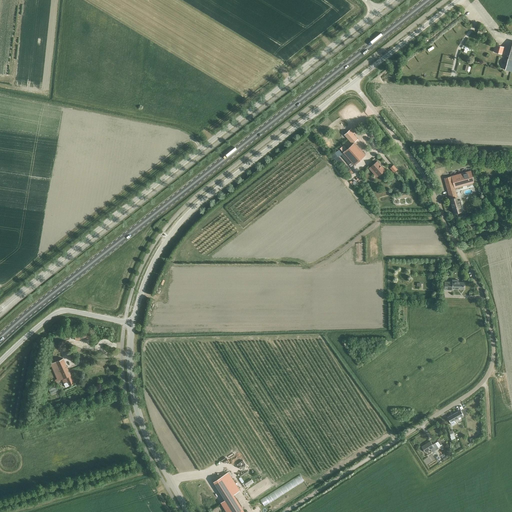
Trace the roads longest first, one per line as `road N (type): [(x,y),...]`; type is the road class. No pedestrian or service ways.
road 1 (unclassified): [(352,83),(433,193),(479,287),(492,360),(475,388),(285,511)]
road 2 (primary): [(428,0),(0,337)]
road 3 (unclassified): [(376,11),(0,309)]
road 4 (unclassified): [(131,323),(154,259),(184,217),(352,83)]
road 5 (unclassified): [(188,511),(140,420),(131,323)]
road 6 (unclassified): [(131,323),(58,311),(0,361)]
road 7 (unclassified): [(352,83),(458,0)]
